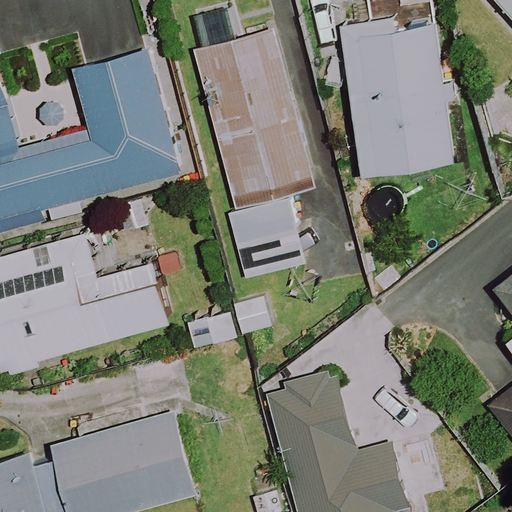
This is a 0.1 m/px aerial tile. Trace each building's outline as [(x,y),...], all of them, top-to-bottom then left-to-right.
[(511,0),(500,0),(511,13),(511,0)] [(366,173),(459,161),(437,19),(347,31),(366,173)] [(291,193),(318,187),(281,26),(200,44),(237,207),(230,209),(246,278),(308,264),(291,193)] [(0,52),(0,233),(43,222),(40,211),(189,171),(155,43),(78,63),(96,130),(26,148),(0,52)] [(99,268),(90,229),(0,250),(0,366),(171,324),(154,254),(99,268)] [(511,299),(511,380),(483,402),(511,439),(511,276),(501,285),(511,299)] [(343,377),(275,390),(298,511),(395,511),(394,506),(411,503),(398,441),(357,450),(343,377)] [(130,511),(201,493),(179,411),(58,443),(61,454),(38,461),(35,450),(0,459),(0,511),(130,511)]
